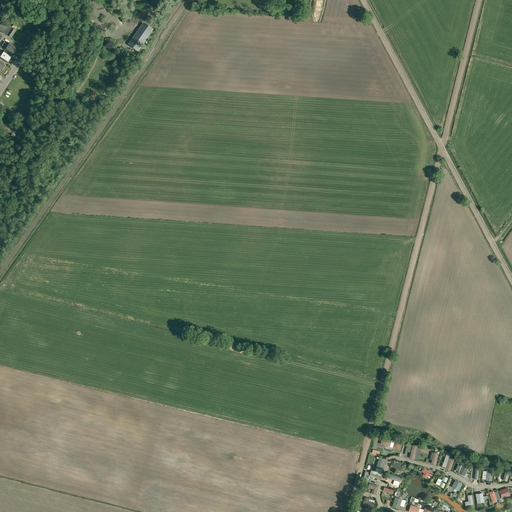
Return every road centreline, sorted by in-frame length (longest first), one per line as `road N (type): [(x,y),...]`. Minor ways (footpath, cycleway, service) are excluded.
road 1 (track): [(350,511),(442,149)]
road 2 (track): [(442,149),(363,0)]
road 3 (track): [(442,149),(479,0)]
